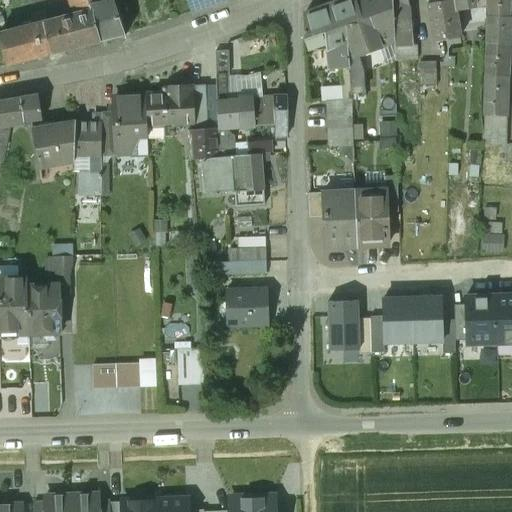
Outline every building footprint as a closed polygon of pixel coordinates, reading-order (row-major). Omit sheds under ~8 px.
[(68,0),(74,15),(0,34),(0,41),(7,66),(102,42),(92,6),(104,3),(102,0),(68,0)] [(111,0),(104,3),(92,6),(102,42),(126,36),(113,0),(111,0)] [(188,0),(193,13),(228,0),(188,0)] [(347,0),(325,8),(303,17),(304,40),(326,33),(346,25),(362,20),(356,0),(347,0)] [(350,69),(341,69),(342,100),(351,99),(352,100),(365,99),(364,70),(358,54),(395,42),(394,32),(392,0),(356,0),(362,20),(346,25),(350,69)] [(409,6),(408,0),(392,0),(394,32),(410,31),(409,18),(409,6)] [(454,0),(426,5),(434,41),(460,36),(456,10),(454,0)] [(453,0),(454,0),(456,10),(474,7),(474,0),(453,0)] [(510,0),(488,0),(488,16),(510,17),(510,0)] [(510,17),(488,16),(487,44),(509,44),(509,38),(511,37),(511,30),(509,31),(510,17)] [(346,25),(326,33),(328,51),(330,70),(341,69),(350,69),(346,25)] [(411,46),(410,31),(394,32),(395,42),(395,47),(411,47),(411,46)] [(321,51),(328,51),(326,33),(304,40),(305,57),(321,56),(321,51)] [(509,44),(487,44),(486,75),(508,75),(509,44)] [(411,46),(411,47),(395,47),(395,61),(417,59),(417,46),(411,46)] [(216,77),(226,77),(226,75),(228,74),(228,52),(215,52),(216,77)] [(436,62),(420,63),(420,85),(436,85),(436,62)] [(508,75),(486,75),(486,89),(508,90),(508,75)] [(227,95),(226,77),(216,77),(217,96),(227,95)] [(205,86),(192,87),(194,124),(193,124),(193,131),(207,130),(207,129),(207,124),(205,86)] [(166,94),(146,95),(146,98),(148,128),(180,126),(180,124),(193,124),(194,124),(192,87),(166,88),(166,94)] [(508,90),(486,89),(485,104),(507,105),(508,90)] [(38,94),(0,101),(0,127),(9,126),(42,120),(38,94)] [(287,136),(287,96),(274,96),(273,97),(262,98),(263,126),(275,125),(275,137),(287,136)] [(146,98),(114,99),(114,114),(116,153),(117,153),(131,152),(138,138),(148,137),(148,128),(146,98)] [(262,98),(238,99),(240,127),(263,126),(262,98)] [(238,99),(217,101),(219,123),(219,128),(219,129),(225,129),(240,128),(240,127),(238,99)] [(342,100),(326,101),(328,147),(353,145),(352,100),(351,99),(342,100)] [(507,105),(485,104),(485,114),(507,115),(507,114),(507,105)] [(114,114),(102,115),(101,155),(117,154),(117,153),(116,153),(114,114)] [(507,115),(485,114),(485,129),(507,129),(507,114),(507,115)] [(94,123),(76,123),(75,156),(90,156),(101,157),(101,155),(102,115),(95,116),(94,123)] [(76,123),(33,131),(39,168),(74,162),(75,156),(76,123)] [(0,127),(0,162),(2,163),(9,126),(0,127)] [(193,131),(189,131),(191,160),(203,159),(235,157),(234,144),(233,137),(225,131),(225,129),(219,129),(219,128),(207,129),(207,130),(193,131)] [(507,129),(485,129),(482,145),(506,145),(507,129)] [(269,142),(234,144),(235,157),(269,154),(269,142)] [(353,145),(328,147),(329,163),(354,162),(353,145)] [(235,157),(203,159),(205,193),(235,191),(263,189),(261,161),(268,161),(267,155),(269,155),(269,154),(235,157)] [(101,187),(101,157),(90,156),(90,174),(80,172),(79,187),(101,187)] [(385,190),(386,213),(398,212),(397,176),(384,177),(384,184),(385,190)] [(359,188),(357,191),(355,191),(357,247),(388,246),(386,213),(385,190),(372,191),(370,187),(366,185),(362,185),(359,188)] [(101,195),(101,187),(79,187),(80,195),(101,195)] [(263,189),(235,191),(236,208),(264,206),(263,189)] [(355,191),(323,193),(324,217),(325,249),(357,247),(355,191)] [(324,217),(323,193),(308,194),(310,217),(324,217)] [(129,235),(136,247),(147,241),(140,228),(129,235)] [(265,237),(238,238),(238,250),(266,249),(265,237)] [(238,250),(230,250),(230,262),(266,261),(266,249),(238,250)] [(71,293),(70,277),(73,266),(73,257),(50,257),(51,286),(58,285),(59,293),(71,293)] [(230,262),(201,264),(202,276),(227,275),(267,273),(266,261),(230,262)] [(202,282),(201,269),(191,270),(192,283),(202,282)] [(0,279),(0,335),(2,338),(8,342),(15,338),(17,334),(29,334),(28,286),(27,278),(0,279)] [(51,286),(28,286),(29,334),(43,334),(48,340),(55,339),(60,333),(59,293),(58,285),(51,286)] [(267,289),(226,291),(228,327),(268,325),(267,289)] [(511,294),(496,295),(497,343),(511,342),(511,294)] [(497,343),(496,295),(466,296),(466,303),(467,340),(467,344),(497,343)] [(412,299),(413,342),(442,341),(442,320),(441,297),(412,299)] [(412,299),(383,299),(384,324),(384,343),(413,342),(412,299)] [(329,351),(359,350),(358,319),(358,301),(328,302),(329,351)] [(455,320),(455,340),(467,340),(466,303),(454,304),(455,320)] [(360,353),(372,353),(371,325),(371,319),(358,319),(359,350),(360,353)] [(442,320),(442,341),(443,353),(455,353),(455,340),(455,320),(442,320)] [(384,343),(384,324),(371,325),(372,353),(385,353),(384,343)] [(203,349),(177,350),(178,385),(204,385),(203,349)] [(139,364),(140,388),(156,387),(156,359),(139,360),(139,364)] [(116,365),(117,388),(140,388),(139,364),(116,365)] [(93,389),(117,388),(116,365),(92,366),(93,389)] [(98,495),(71,496),(71,511),(98,511),(98,502),(98,495)] [(71,511),(71,496),(45,496),(45,503),(45,511),(71,511)] [(231,511),(230,511),(274,511),(274,497),(230,498),(231,511)] [(157,501),(157,511),(190,511),(186,511),(186,500),(157,501)] [(98,511),(110,511),(110,502),(110,501),(98,502),(98,511)] [(157,511),(157,501),(122,502),(122,511),(157,511)] [(122,511),(122,502),(110,502),(110,511),(122,511)] [(33,511),(45,511),(45,503),(33,503),(33,511)]
